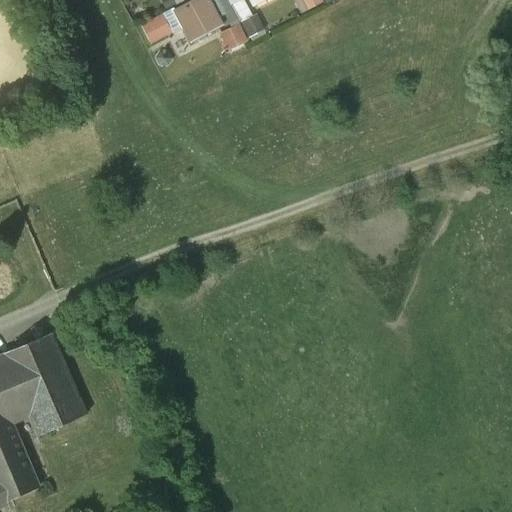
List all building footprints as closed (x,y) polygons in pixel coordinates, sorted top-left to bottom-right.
[(223,27),(209,0),(194,0),(174,11),(190,43),(223,27)] [(251,16),(242,0),(227,0),(239,22),(251,16)] [(248,0),(253,8),(267,0),(248,0)] [(321,3),(319,0),(301,0),(307,10),(321,3)] [(172,10),(162,16),(171,33),(181,28),(172,10)] [(171,33),(162,16),(142,26),(151,43),(171,33)] [(264,30),(256,16),(241,23),(249,38),(264,30)] [(247,42),(238,26),(221,34),(229,51),(247,42)] [(50,335),(0,356),(0,505),(0,506),(40,488),(21,445),(86,416),(63,365),(74,361),(62,331),(51,336),(50,335)]
